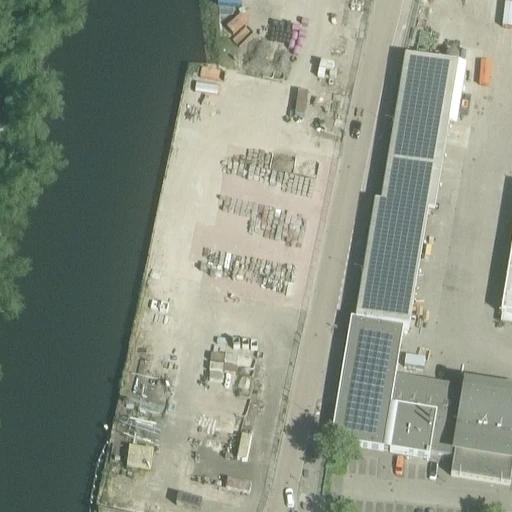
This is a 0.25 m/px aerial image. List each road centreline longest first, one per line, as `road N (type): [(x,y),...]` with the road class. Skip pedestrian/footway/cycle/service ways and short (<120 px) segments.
road 1 (unclassified): [(280,511),(390,0)]
road 2 (unknown): [(511,381),(466,374),(460,364),(491,124),(511,127)]
